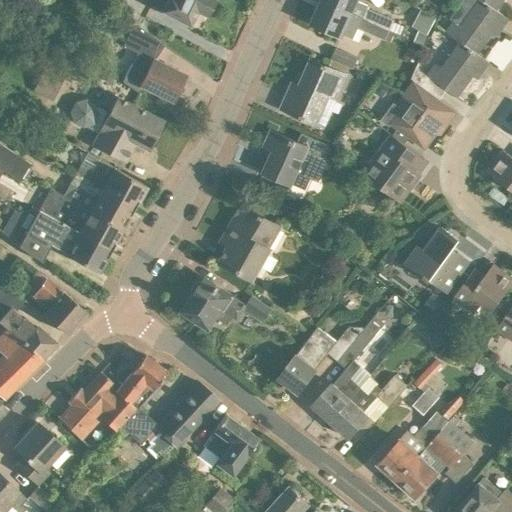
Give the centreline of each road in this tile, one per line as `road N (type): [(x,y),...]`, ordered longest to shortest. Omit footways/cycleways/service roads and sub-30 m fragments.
road 1 (residential): [(277,0),(220,126),(134,270),(126,319)]
road 2 (residential): [(382,511),(126,319)]
road 3 (residential): [(0,430),(94,330),(126,319)]
road 4 (residential): [(511,219),(476,194),(467,161),(511,84)]
